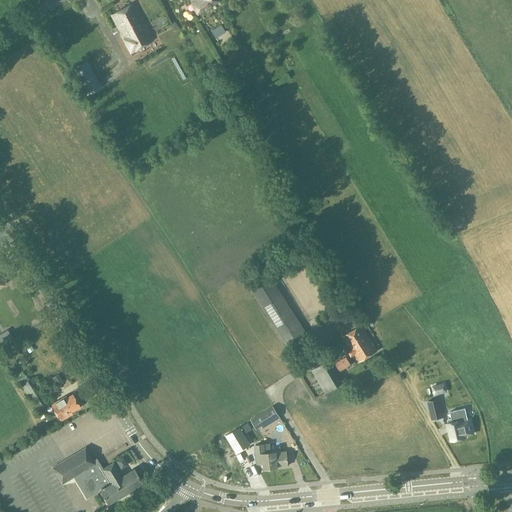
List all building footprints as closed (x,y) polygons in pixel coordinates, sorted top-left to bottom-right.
[(197,14),(221,0),(195,0),(196,1),(191,4),(197,14)] [(111,15),(121,34),(120,34),(130,53),(153,41),(143,22),(133,4),(111,15)] [(158,19),(152,22),(155,28),(161,26),(158,19)] [(221,26),(211,31),(216,38),(221,35),(223,38),(227,36),(221,26)] [(101,87),(87,61),(73,68),(87,95),(101,87)] [(309,337),(270,275),(250,288),(289,349),(309,337)] [(360,362),(377,351),(361,326),(344,337),(360,362)] [(340,385),(326,362),(312,370),(326,393),(340,385)] [(63,382),(59,374),(52,378),(56,387),(63,382)] [(30,380),(21,385),(40,416),(45,413),(43,408),(46,406),(30,380)] [(64,398),(51,406),(60,421),(72,414),(71,413),(80,407),(73,395),(65,399),(64,398)] [(427,402),(431,420),(443,417),(439,399),(427,402)] [(273,406),(251,421),(257,430),(262,427),(263,429),(281,418),(273,406)] [(451,441),(466,437),(462,421),(447,424),(451,441)] [(240,427),(227,436),(237,453),(251,444),(240,427)] [(277,467),(276,452),(266,453),(265,445),(255,446),(257,465),(264,464),(265,469),(278,468),(277,467)] [(276,452),(277,467),(288,466),(287,452),(281,453),(281,447),(276,448),(276,452)] [(81,450),(112,503),(143,483),(134,468),(122,476),(120,473),(113,462),(102,469),(96,459),(93,461),(85,448),(81,450)] [(112,503),(81,450),(52,468),(62,484),(74,477),(86,499),(99,491),(108,505),(112,503)] [(121,468),(127,465),(122,458),(117,461),(121,468)]
